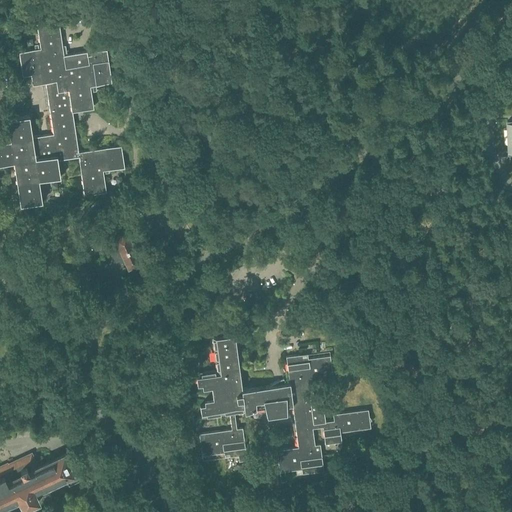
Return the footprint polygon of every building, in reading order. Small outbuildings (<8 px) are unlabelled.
[(33,83),(45,81),(53,133),(33,136),(30,115),(8,119),(11,140),(0,141),(0,164),(14,162),(21,205),(43,201),(39,180),(61,177),(58,160),(79,156),(85,195),(107,192),(103,170),(125,167),(121,145),(79,152),(72,110),(94,106),(91,85),(112,82),(107,49),(91,51),(91,54),(88,55),(87,51),(64,54),(59,23),(38,27),(41,48),(19,51),(23,74),(31,72),(33,83)] [(187,143),(197,160),(209,153),(206,148),(217,142),(211,130),(187,143)] [(114,247),(120,261),(122,264),(126,262),(129,269),(141,263),(127,233),(115,238),(118,245),(114,247)] [(247,460),(246,454),(243,428),(237,428),(235,413),(266,409),(267,416),(287,413),(287,405),(293,405),(298,447),(277,449),(280,472),(308,468),(308,473),(324,471),(320,444),(315,445),(313,428),(323,427),(325,443),(341,441),(340,431),(371,428),(370,421),(372,420),(369,416),(368,409),(333,414),(334,420),(325,421),(322,393),(314,394),(312,380),(333,377),(330,355),(302,359),(302,354),(286,356),(290,383),(286,383),(284,378),(270,385),(242,389),(235,335),(214,337),(218,370),(196,373),(198,385),(203,384),(203,389),(212,387),(213,399),(204,400),(205,404),(200,405),(202,417),(230,413),(232,429),(199,433),(202,455),(230,452),(231,456),(238,455),(239,461),(247,460)] [(24,506),(38,499),(37,498),(50,492),(53,497),(71,488),(69,484),(81,478),(78,472),(80,470),(71,451),(67,453),(66,451),(36,465),(31,454),(9,465),(9,463),(0,467),(0,507),(20,498),(24,506)]
